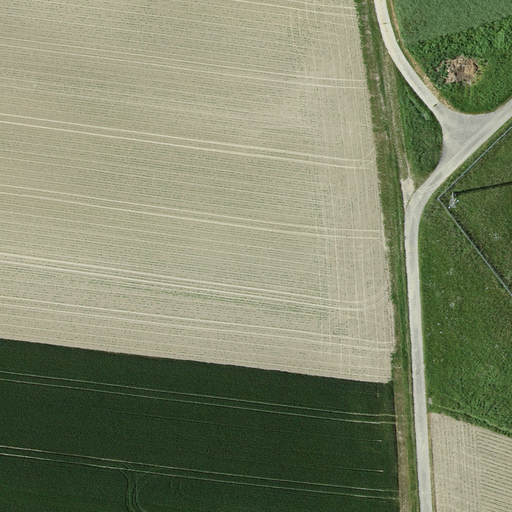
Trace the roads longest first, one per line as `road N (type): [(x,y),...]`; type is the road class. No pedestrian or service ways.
road 1 (track): [(425,511),(410,221),(417,198),(467,146)]
road 2 (track): [(381,0),(396,53),(467,146)]
